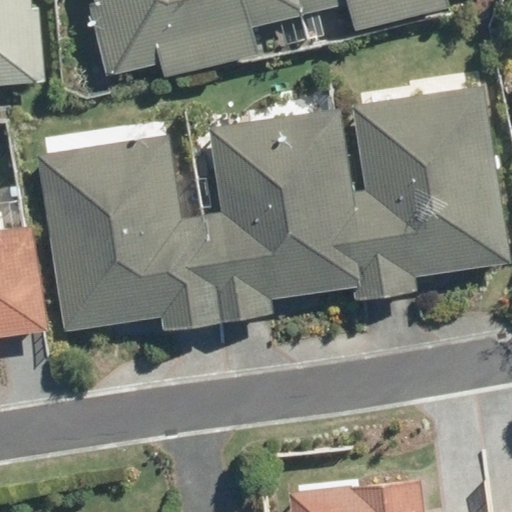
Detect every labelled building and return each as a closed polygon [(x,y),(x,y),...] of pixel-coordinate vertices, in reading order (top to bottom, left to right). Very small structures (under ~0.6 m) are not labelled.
[(0,0),(0,76),(42,72),(35,0),(0,0)] [(300,6),(298,0),(85,0),(103,69),(157,55),(160,69),(256,47),(249,18),(300,6)] [(298,0),(300,6),(323,0),(344,0),(353,23),(445,0),(298,0)] [(359,278),(351,279),(353,293),(416,282),(414,268),(508,254),(481,77),(348,99),(362,182),(350,184),(359,278)] [(359,278),(350,184),(337,98),(206,118),(220,204),(200,207),(219,312),(270,306),(270,291),(351,279),(359,278)] [(219,312),(200,207),(178,211),(165,128),(34,149),(63,324),(157,310),(159,322),(219,312)] [(0,329),(45,321),(28,216),(0,219),(0,329)] [(421,511),(416,470),(286,485),(289,511),(421,511)]
